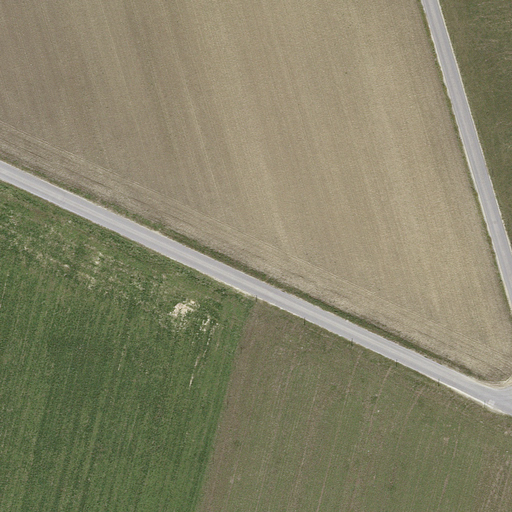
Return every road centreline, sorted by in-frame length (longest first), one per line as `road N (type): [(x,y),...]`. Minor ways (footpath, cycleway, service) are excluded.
road 1 (track): [(0,174),(511,410)]
road 2 (track): [(435,0),(511,267)]
